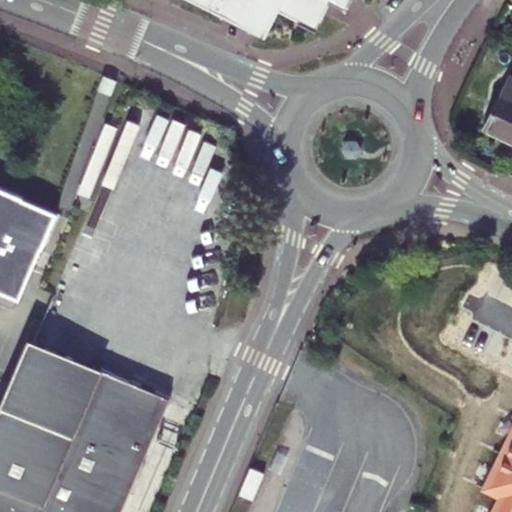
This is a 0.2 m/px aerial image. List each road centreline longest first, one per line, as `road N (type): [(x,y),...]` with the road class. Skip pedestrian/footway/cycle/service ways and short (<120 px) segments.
road 1 (unknown): [(369,511),(390,451),(386,424),(262,344)]
road 2 (tertiary): [(292,174),(288,258),(250,379)]
road 3 (tertiary): [(250,379),(331,243),(362,212)]
road 4 (tertiary): [(324,88),(261,78),(141,40)]
road 5 (tertiary): [(141,40),(232,94),(287,157)]
road 6 (tertiary): [(194,511),(250,379)]
road 7 (tertiary): [(413,124),(426,61),(465,0)]
road 8 (tertiary): [(378,207),(434,204),(511,224)]
road 9 (tertiary): [(511,215),(460,180),(416,135)]
road 10 (tertiary): [(423,0),(334,84)]
